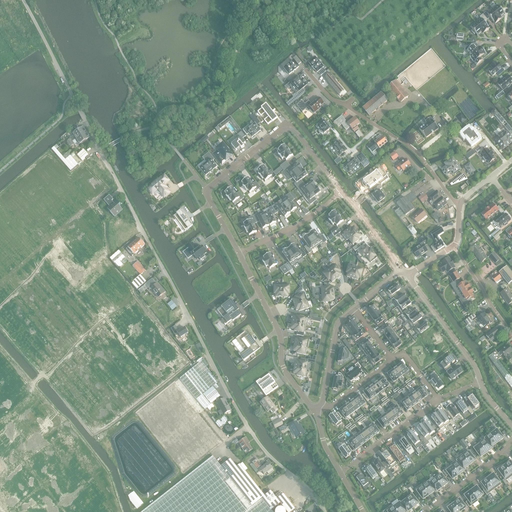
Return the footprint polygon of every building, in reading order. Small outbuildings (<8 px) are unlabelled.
[(497,5),(492,10),(500,20),(499,19),(505,14),(497,5)] [(500,20),(492,10),(487,14),(486,12),(483,15),(487,20),(490,18),(495,24),(500,20)] [(490,29),(484,22),(487,20),(483,15),(483,14),(480,17),(481,18),(476,22),(485,33),(490,29)] [(485,33),(476,22),(470,27),(473,30),(471,31),(474,34),(476,33),(478,36),(482,33),(483,34),(485,33)] [(472,43),(465,49),(467,51),(471,57),(470,58),(482,48),(481,48),(480,47),(479,48),(476,43),(474,45),(472,43)] [(482,48),(470,58),(476,66),(482,61),(480,58),(486,53),(482,48)] [(298,66),(301,63),(297,57),(293,60),(294,61),(284,69),(289,75),(292,72),(293,72),(296,70),(295,70),(299,67),(298,66)] [(324,66),(321,62),(320,63),(315,58),(314,59),(313,57),(309,60),(310,62),(309,63),(312,67),(314,70),(314,69),(315,70),(317,73),(321,69),(322,70),(319,73),(321,76),(326,71),(324,69),(323,69),(322,68),(323,68),(322,67),(324,66)] [(504,71),(502,69),(502,68),(498,64),(497,65),(495,62),(490,66),(492,69),(489,72),(492,76),(496,73),(498,75),(504,71)] [(330,73),(325,77),(330,83),(329,84),(339,95),(340,96),(345,92),(335,81),(336,80),(330,73)] [(510,85),(511,83),(511,78),(511,77),(510,77),(508,76),(498,84),(503,91),(507,87),(508,89),(510,86),(510,85)] [(294,79),(285,87),(287,89),(290,87),(296,93),(293,96),(294,97),(296,100),(305,92),(302,89),(307,85),(304,82),(305,82),(303,79),(302,80),(300,77),(295,81),(294,79)] [(408,97),(395,81),(388,88),(396,98),(400,103),(408,97)] [(498,99),(505,94),(502,91),(496,96),(496,97),(495,98),(497,101),(498,99)] [(369,116),(387,101),(381,93),(363,108),(369,116)] [(320,107),(323,104),(324,103),(319,98),(311,104),(309,101),(305,104),(302,101),(297,105),(303,112),(306,109),(309,112),(310,111),(313,114),(315,113),(315,114),(321,108),(320,107)] [(262,109),(258,112),(261,116),(265,113),(268,117),(264,120),(268,125),(272,122),(273,123),(278,119),(274,114),(272,112),(267,105),(266,104),(261,108),(262,109)] [(495,109),(491,112),(492,113),(494,116),(494,115),(495,116),(502,124),(505,121),(495,109)] [(466,120),(461,113),(457,116),(462,123),(466,120)] [(230,116),(217,126),(219,128),(220,130),(230,122),(233,120),(231,118),(230,116)] [(328,126),(330,125),(328,122),(329,121),(325,116),(322,118),(322,119),(323,121),(317,126),(319,128),(319,130),(320,131),(322,131),(324,134),(330,129),(328,126)] [(357,126),(360,124),(355,118),(352,120),(351,119),(349,121),(350,122),(347,124),(345,122),(346,121),(342,116),(334,122),(338,127),(342,124),(343,127),(346,130),(350,127),(354,132),(359,129),(357,126)] [(438,129),(432,121),(435,119),(435,118),(434,117),(433,117),(431,118),(430,118),(425,122),(427,124),(419,129),(426,138),(438,129)] [(248,126),(243,130),(247,135),(249,134),(252,138),(260,131),(255,124),(250,128),(248,126)] [(86,133),(83,128),(72,134),(74,137),(70,139),(71,140),(72,142),(86,133)] [(469,128),(461,134),(464,138),(467,136),(472,143),(479,139),(473,131),(472,132),(470,130),(469,128)] [(238,139),(231,145),(236,151),(240,147),(242,149),(244,147),(243,145),(245,143),(242,139),(246,136),(242,131),(235,136),(238,139)] [(511,138),(506,132),(503,135),(500,132),(497,135),(499,137),(496,140),(503,149),(511,142),(511,138)] [(71,140),(67,142),(70,147),(78,143),(79,145),(90,138),(86,133),(72,142),(71,140)] [(379,149),(387,142),(383,136),(375,142),(374,141),(367,146),(372,153),(379,148),(379,149)] [(345,151),(338,141),(332,146),(340,156),(345,151)] [(218,150),(213,154),(215,157),(216,156),(221,163),(225,160),(226,161),(232,156),(223,144),(217,149),(218,150)] [(292,155),(290,152),(287,149),(285,145),(278,150),(279,150),(280,153),(279,154),(278,154),(284,162),(293,156),(293,155),(292,155)] [(70,156),(65,160),(54,147),(52,149),(71,171),(78,165),(70,156)] [(493,156),(493,155),(491,152),(490,152),(487,149),(484,152),(482,149),(480,147),(475,151),(477,153),(480,151),(484,157),(483,158),(486,161),(487,160),(489,163),(495,159),(493,156)] [(88,155),(84,150),(78,156),(82,160),(88,155)] [(214,159),(213,158),(209,152),(206,155),(210,160),(200,169),(206,176),(210,173),(212,172),(213,171),(216,168),(217,167),(212,161),(214,159)] [(399,157),(394,152),(389,156),(393,161),(399,157)] [(358,165),(360,163),(363,167),(364,167),(364,168),(370,163),(369,162),(366,159),(362,153),(356,157),(358,159),(356,161),(353,158),(344,166),(345,167),(344,168),(347,171),(348,171),(349,172),(358,165)] [(461,170),(453,158),(445,163),(446,166),(442,170),(446,176),(451,172),(453,175),(461,170)] [(411,165),(406,159),(398,165),(396,167),(399,170),(401,168),(403,171),(411,165)] [(284,171),(290,166),(287,162),(281,166),(284,171)] [(475,171),(470,163),(465,167),(470,174),(475,171)] [(303,169),(299,164),(298,164),(299,164),(292,169),(290,166),(284,171),(291,179),(303,170),(303,169)] [(271,170),(268,172),(264,166),(264,165),(257,171),(259,173),(259,174),(258,174),(262,179),(263,179),(263,178),(265,181),(271,177),(273,179),(276,176),(271,170)] [(307,175),(307,176),(308,175),(304,170),(303,170),(291,179),(291,180),(293,178),(297,183),(295,185),(297,188),(303,183),(301,180),(307,175)] [(166,187),(164,185),(169,181),(164,175),(164,176),(162,174),(157,178),(159,180),(147,189),(148,189),(152,194),(157,190),(157,191),(158,190),(164,197),(169,193),(165,188),(166,187)] [(452,186),(467,180),(463,174),(450,184),(452,186)] [(256,182),(253,184),(248,178),(248,177),(242,183),(244,185),(243,186),(243,185),(243,186),(247,191),(248,190),(250,193),(256,188),(257,190),(261,188),(256,182)] [(316,186),(312,181),(306,186),(303,183),(297,188),(300,191),(302,189),(306,195),(316,187),(316,186)] [(225,193),(227,195),(227,196),(226,196),(230,201),(231,200),(233,203),(234,205),(244,198),(239,192),(236,194),(231,188),(231,187),(225,193)] [(320,192),(321,193),(321,192),(317,187),(316,187),(306,195),(310,200),(308,202),(310,205),(316,200),(314,197),(320,192)] [(379,190),(372,195),(378,203),(385,198),(379,190)] [(433,204),(442,198),(437,191),(429,197),(432,200),(430,202),(432,205),(433,204)] [(296,208),(294,206),(291,202),(294,200),(290,194),(288,195),(286,196),(288,198),(283,202),(291,213),(291,212),(297,208),(296,208)] [(428,199),(424,194),(419,198),(422,203),(428,199)] [(114,217),(122,210),(119,206),(120,205),(116,200),(114,202),(112,200),(113,200),(109,195),(104,200),(109,207),(107,209),(114,217)] [(414,209),(405,197),(397,203),(406,215),(414,209)] [(438,211),(447,204),(442,198),(433,204),(438,211)] [(291,213),(283,202),(282,203),(277,206),(276,204),(272,207),(276,213),(280,210),(284,216),(285,217),(290,213),(291,213)] [(486,220),(498,211),(501,214),(504,211),(499,206),(497,208),(493,204),(481,214),(486,220)] [(276,223),(272,215),(276,213),(272,207),(269,209),(270,211),(264,214),(269,226),(270,225),(270,226),(276,223),(276,222),(276,223)] [(417,223),(426,215),(421,209),(412,217),(417,223)] [(193,225),(181,210),(173,216),(185,231),(193,225)] [(269,226),(264,214),(263,211),(253,216),(256,223),(259,222),(263,229),(269,226)] [(338,214),(335,211),(336,211),(335,211),(329,216),(331,218),(330,219),(334,224),(335,223),(337,226),(344,221),(343,221),(340,218),(341,218),(338,214)] [(495,222),(500,229),(511,220),(510,219),(510,217),(508,215),(507,215),(506,214),(495,222)] [(253,225),(256,223),(253,216),(243,221),(244,223),(243,224),(244,224),(245,227),(244,227),(247,233),(248,232),(249,235),(249,236),(257,232),(256,232),(253,225)] [(341,232),(337,227),(331,232),(335,237),(337,235),(339,233),(341,232)] [(444,246),(442,243),(443,243),(441,240),(440,240),(437,236),(443,232),(441,227),(433,232),(436,236),(433,238),(436,243),(431,247),(434,252),(438,250),(443,246),(444,246)] [(348,239),(357,232),(358,231),(356,228),(355,229),(354,228),(351,230),(350,229),(344,233),(342,235),(347,240),(348,239)] [(494,239),(502,232),(500,229),(492,236),(494,239)] [(319,237),(317,235),(315,231),(315,230),(309,234),(309,235),(317,247),(323,243),(323,244),(327,241),(322,235),(319,237)] [(358,239),(361,237),(357,232),(348,239),(352,245),(359,240),(358,239)] [(317,247),(309,235),(308,235),(303,238),(303,239),(308,245),(304,247),(309,254),(312,251),(312,250),(317,247)] [(145,245),(139,238),(126,249),(132,256),(145,245)] [(427,251),(424,246),(427,244),(424,239),(418,242),(421,246),(419,247),(420,248),(413,252),(414,253),(413,254),(415,257),(416,256),(417,257),(421,255),(422,256),(425,253),(424,252),(427,251)] [(198,257),(201,260),(205,257),(204,255),(206,253),(203,249),(202,247),(201,248),(201,247),(199,249),(197,246),(195,247),(193,244),(188,247),(188,248),(183,252),(186,256),(190,253),(192,256),(193,255),(194,255),(197,258),(198,257)] [(302,249),(299,251),(294,245),(294,244),(289,248),(288,249),(297,262),(298,261),(296,259),(301,256),(303,258),(306,255),(302,249)] [(487,258),(483,253),(478,246),(477,247),(475,244),(472,247),(474,249),(472,251),(482,263),(487,258)] [(376,256),(370,250),(369,250),(367,247),(360,252),(364,256),(365,255),(370,261),(371,263),(377,258),(376,256)] [(332,254),(327,257),(329,260),(337,255),(333,248),(330,250),(332,254)] [(288,249),(282,253),(283,253),(292,266),(297,262),(288,249)] [(125,258),(119,251),(110,258),(116,265),(125,258)] [(277,265),(275,261),(273,257),(270,254),(271,253),(263,257),(263,258),(264,257),(265,260),(263,261),(266,267),(268,266),(270,269),(277,265)] [(494,253),(489,257),(494,263),(495,264),(500,260),(494,253)] [(455,268),(453,265),(453,264),(451,261),(450,261),(449,258),(441,263),(443,265),(441,266),(444,271),(446,270),(448,272),(450,275),(456,271),(454,268),(455,268)] [(138,262),(133,266),(141,275),(146,271),(138,262)] [(334,264),(328,268),(336,279),(337,279),(338,280),(341,277),(340,276),(341,276),(339,273),(340,272),(334,264)] [(353,278),(356,267),(356,266),(349,264),(349,265),(347,273),(348,274),(347,277),(353,278)] [(289,272),(285,265),(280,269),(284,275),(289,272)] [(511,281),(511,272),(507,266),(499,272),(508,284),(511,281)] [(360,277),(363,270),(363,269),(356,267),(353,278),(358,280),(359,277),(360,277)] [(328,268),(323,273),(329,281),(330,280),(332,282),(336,279),(328,268)] [(469,289),(469,288),(470,287),(468,285),(467,285),(465,282),(460,285),(459,284),(458,285),(456,281),(460,278),(457,272),(450,277),(453,282),(454,282),(458,287),(456,288),(456,289),(459,295),(462,294),(469,289)] [(495,283),(501,278),(498,274),(492,278),(495,283)] [(140,275),(131,283),(137,289),(146,282),(140,275)] [(145,285),(138,291),(141,294),(148,288),(150,290),(151,289),(158,298),(165,292),(162,288),(161,289),(157,284),(156,284),(152,279),(145,285)] [(396,293),(400,289),(397,285),(394,287),(394,286),(390,289),(391,289),(386,292),(392,300),(394,298),(398,295),(396,293)] [(469,299),(474,296),(473,295),(472,293),(473,292),(471,290),(470,290),(469,289),(462,294),(460,295),(458,296),(460,299),(459,299),(465,309),(470,306),(467,302),(470,300),(469,299)] [(511,302),(511,296),(507,289),(500,293),(508,305),(511,302)] [(307,301),(304,293),(299,294),(299,296),(296,298),(296,299),(293,300),(295,305),(307,301)] [(398,306),(407,299),(404,294),(399,298),(398,295),(394,298),(395,301),(394,301),(398,306)] [(334,300),(334,299),(335,299),(334,295),(333,295),(321,296),(322,303),(330,302),(330,300),(334,300)] [(411,304),(407,299),(398,306),(397,307),(403,314),(408,310),(407,307),(411,304)] [(226,327),(241,315),(234,307),(236,306),(231,300),(221,307),(228,315),(221,320),(226,327)] [(309,308),(307,301),(295,305),(296,311),(300,310),(300,311),(308,309),(309,308)] [(377,310),(378,311),(379,310),(375,305),(366,311),(370,316),(377,310)] [(408,321),(418,313),(415,309),(410,312),(408,310),(403,314),(408,321)] [(381,315),(378,311),(377,310),(370,316),(374,321),(381,315)] [(419,324),(417,322),(422,318),(418,313),(408,321),(412,326),(413,325),(415,327),(419,324)] [(382,314),(381,315),(374,321),(377,326),(384,321),(386,319),(382,314)] [(472,320),(476,317),(474,314),(465,321),(468,326),(473,321),(472,320)] [(491,323),(488,319),(483,314),(477,319),(481,324),(479,326),(482,329),(484,327),(484,328),(489,325),(490,324),(491,323)] [(304,326),(306,319),(297,317),(297,319),(294,318),(292,324),(304,326)] [(348,332),(357,326),(353,321),(345,328),(348,332)] [(427,330),(429,328),(426,323),(421,326),(419,324),(415,327),(413,328),(419,336),(423,332),(424,333),(427,330)] [(303,337),(305,326),(304,326),(292,324),(291,329),(295,330),(294,331),(297,332),(296,335),(303,337)] [(392,327),(389,324),(387,325),(381,330),(385,335),(393,329),(392,327)] [(187,334),(188,333),(185,328),(179,331),(175,326),(171,329),(176,336),(179,334),(181,337),(185,335),(186,336),(188,334),(187,334)] [(352,337),(360,331),(357,326),(348,332),(352,337)] [(388,340),(396,334),(393,329),(385,335),(388,340)] [(499,334),(495,329),(486,336),(488,338),(490,336),(492,340),(499,334)] [(355,342),(364,336),(360,331),(352,337),(355,342)] [(260,349),(249,335),(248,336),(245,332),(230,343),(231,343),(232,342),(242,355),(236,359),(240,364),(241,363),(250,357),(260,349)] [(398,340),(400,339),(396,334),(388,340),(392,345),(398,340)] [(306,348),(307,341),(300,340),(299,341),(296,341),(295,346),(306,348)] [(363,352),(371,345),(367,340),(359,347),(363,352)] [(402,345),(398,340),(392,345),(395,349),(402,345)] [(366,356),(375,350),(371,345),(363,352),(366,356)] [(305,355),(307,348),(306,348),(295,346),(294,351),(297,352),(297,354),(305,355)] [(511,378),(498,360),(501,358),(500,357),(503,354),(506,358),(509,361),(511,358),(511,356),(510,354),(511,352),(511,350),(508,346),(501,351),(501,352),(498,354),(496,351),(488,357),(511,389),(511,378)] [(349,358),(350,353),(346,347),(340,352),(338,362),(342,363),(349,358)] [(375,350),(366,356),(370,361),(378,355),(375,350)] [(382,360),(378,355),(370,361),(373,366),(382,360)] [(450,365),(455,362),(451,356),(440,364),(446,372),(451,368),(452,368),(450,365)] [(296,363),(295,368),(307,370),(308,364),(307,363),(307,362),(308,360),(301,358),(300,362),(299,363),(296,363)] [(357,367),(347,373),(352,379),(355,377),(356,377),(358,375),(361,372),(358,368),(361,367),(358,363),(355,365),(357,367)] [(408,370),(402,363),(397,367),(404,375),(405,377),(410,373),(408,370)] [(404,375),(397,367),(392,370),(399,379),(404,375)] [(452,380),(463,372),(458,367),(453,371),(451,368),(446,372),(448,374),(452,380)] [(295,368),(294,374),(297,374),(297,376),(305,377),(307,370),(295,368)] [(399,379),(392,370),(387,374),(394,383),(399,379)] [(341,388),(343,377),(341,374),(339,373),(338,376),(336,376),(336,378),(335,378),(333,389),(334,389),(333,390),(337,391),(337,390),(338,390),(339,387),(341,388)] [(435,386),(438,389),(439,388),(444,385),(441,380),(439,381),(437,378),(439,377),(436,373),(430,378),(431,381),(435,386)] [(271,386),(275,383),(269,374),(261,380),(260,379),(256,382),(266,396),(274,390),(271,386)] [(383,377),(378,381),(385,390),(390,386),(383,377)] [(385,390),(378,381),(373,385),(380,393),(385,390)] [(380,393),(373,385),(368,388),(375,397),(380,393)] [(213,388),(203,395),(210,404),(212,404),(216,400),(218,398),(220,397),(215,390),(213,388)] [(375,397),(368,388),(363,392),(370,401),(375,397)] [(416,392),(422,400),(427,396),(424,392),(423,391),(421,388),(416,392)] [(415,390),(410,393),(417,404),(422,400),(416,392),(415,390)] [(405,397),(406,399),(413,407),(417,404),(410,393),(405,397)] [(359,395),(354,399),(361,408),(366,404),(359,395)] [(472,396),(468,399),(475,409),(479,405),(472,396)] [(274,407),(267,397),(261,402),(268,412),(270,410),(272,414),(278,410),(275,406),(274,407)] [(218,398),(216,400),(216,401),(217,403),(221,410),(218,411),(221,416),(231,410),(225,399),(223,400),(220,402),(219,399),(218,398)] [(361,408),(354,399),(349,403),(356,412),(361,408)] [(406,399),(401,403),(404,406),(408,411),(413,407),(406,399)] [(461,400),(456,404),(463,414),(468,410),(471,415),(474,413),(469,407),(467,408),(463,404),(464,403),(463,403),(461,400)] [(123,415),(123,414),(123,412),(122,410),(121,408),(119,406),(117,405),(115,404),(113,403),(111,403),(109,403),(107,404),(105,405),(103,407),(102,408),(101,410),(100,412),(100,415),(101,417),(101,419),(102,420),(103,422),(105,424),(107,425),(109,425),(111,426),(113,426),(116,425),(117,424),(119,423),(121,421),(122,419),(123,417),(123,415)] [(356,412),(349,403),(344,406),(351,415),(356,412)] [(212,404),(205,409),(207,412),(214,407),(212,404)] [(459,415),(451,405),(447,408),(448,410),(447,411),(453,419),(459,415)] [(351,415),(344,406),(339,410),(346,419),(351,415)] [(397,406),(392,410),(398,418),(403,414),(400,410),(397,406)] [(392,410),(387,413),(393,422),(398,418),(392,410)] [(437,414),(436,414),(445,426),(445,427),(450,423),(452,426),(455,424),(451,420),(449,421),(441,411),(437,414)] [(341,422),(339,418),(341,417),(338,413),(336,414),(335,414),(333,415),(333,414),(329,417),(331,419),(330,420),(333,423),(333,422),(336,425),(337,427),(342,423),(341,422)] [(387,413),(382,417),(389,425),(393,422),(387,413)] [(436,414),(431,417),(440,429),(445,426),(436,414),(437,414),(436,414)] [(229,420),(225,415),(217,422),(213,417),(212,418),(220,429),(225,425),(227,422),(229,420)] [(99,423),(99,421),(98,420),(98,419),(97,418),(96,418),(95,417),(94,416),(93,416),(91,416),(90,417),(88,418),(87,419),(87,420),(86,421),(86,422),(86,423),(87,425),(88,427),(89,427),(89,428),(91,429),(92,429),(93,429),(95,428),(96,428),(97,427),(97,426),(98,425),(98,424),(99,423)] [(382,417),(377,421),(380,424),(384,429),(389,425),(382,417)] [(273,423),(270,424),(272,428),(274,426),(275,428),(283,424),(280,419),(273,423)] [(305,433),(300,425),(299,426),(297,422),(290,426),(294,434),(296,433),(298,436),(305,433)] [(434,432),(427,422),(422,425),(429,435),(430,436),(434,432)] [(372,423),(367,427),(374,436),(379,432),(376,428),(373,424),(372,423)] [(422,425),(422,424),(417,428),(425,438),(429,435),(422,425)] [(368,428),(363,431),(369,440),(374,436),(367,427),(368,428)] [(503,438),(495,428),(489,432),(491,434),(497,443),(503,438)] [(357,433),(365,443),(369,440),(363,431),(359,435),(357,433)] [(412,432),(407,435),(417,449),(422,445),(424,448),(426,446),(422,440),(420,442),(412,432)] [(357,433),(352,437),(360,447),(365,443),(357,433)] [(491,434),(485,438),(492,447),(497,443),(491,434)] [(353,439),(349,442),(355,451),(360,447),(352,437),(353,439)] [(237,439),(232,443),(234,446),(239,443),(244,451),(247,449),(249,452),(252,450),(247,442),(249,441),(246,438),(239,442),(237,439)] [(404,438),(399,441),(406,451),(408,453),(413,449),(411,447),(404,438)] [(492,447),(485,438),(479,443),(486,453),(493,448),(492,447)] [(486,453),(479,443),(473,447),(480,457),(486,453)] [(350,453),(352,452),(347,445),(345,446),(344,446),(343,445),(339,448),(340,450),(339,450),(342,453),(341,454),(343,457),(344,456),(346,459),(349,456),(349,455),(351,454),(350,453)] [(394,445),(389,449),(398,461),(403,457),(394,445)] [(468,451),(468,450),(461,455),(469,465),(475,461),(471,455),(468,451)] [(386,451),(382,455),(386,461),(384,463),(389,469),(391,467),(392,469),(397,465),(386,451)] [(469,465),(461,455),(456,459),(455,459),(456,460),(457,460),(464,469),(469,465)] [(271,511),(280,503),(281,504),(286,511),(291,511),(295,509),(283,494),(277,499),(271,491),(264,496),(245,471),(240,465),(237,467),(230,459),(221,467),(213,457),(142,511),(271,511)] [(375,462),(373,464),(380,473),(385,469),(386,471),(389,469),(384,463),(382,465),(378,459),(375,462)] [(272,468),(269,465),(271,464),(268,460),(266,461),(268,463),(260,470),(264,474),(267,472),(268,474),(273,470),(272,468)] [(457,460),(456,460),(451,465),(459,475),(464,471),(465,471),(464,469),(457,460)] [(254,465),(253,463),(250,466),(256,473),(258,470),(257,469),(254,465)] [(459,475),(451,465),(443,471),(446,476),(449,475),(453,480),(459,475)] [(370,466),(365,470),(373,479),(377,476),(370,466)] [(511,476),(504,466),(498,470),(506,481),(507,480),(509,483),(511,480),(511,477),(511,476)] [(372,484),(367,477),(365,479),(361,474),(356,478),(359,481),(357,483),(360,487),(362,485),(363,487),(366,485),(368,487),(372,484)] [(501,485),(493,474),(487,478),(495,489),(501,485)] [(448,483),(441,475),(435,479),(442,488),(448,483)] [(495,489),(487,478),(481,483),(485,488),(483,490),(487,495),(495,489)] [(442,488),(435,479),(430,483),(429,482),(436,492),(442,488)] [(436,492),(429,482),(423,486),(421,484),(421,485),(429,495),(435,491),(436,492)] [(429,495),(421,485),(415,489),(417,491),(423,500),(429,495)] [(483,495),(477,487),(470,491),(477,500),(483,495)] [(477,500),(470,491),(464,496),(468,501),(466,502),(470,507),(478,501),(477,500)] [(144,504),(134,492),(128,496),(130,501),(136,509),(144,504)] [(419,504),(412,495),(406,500),(413,508),(419,504)] [(457,501),(454,504),(459,511),(460,511),(466,508),(460,499),(457,501)] [(407,511),(413,508),(406,500),(400,504),(400,503),(399,503),(406,511),(407,511)] [(406,511),(399,503),(394,507),(392,505),(397,511),(404,511),(406,511)]
